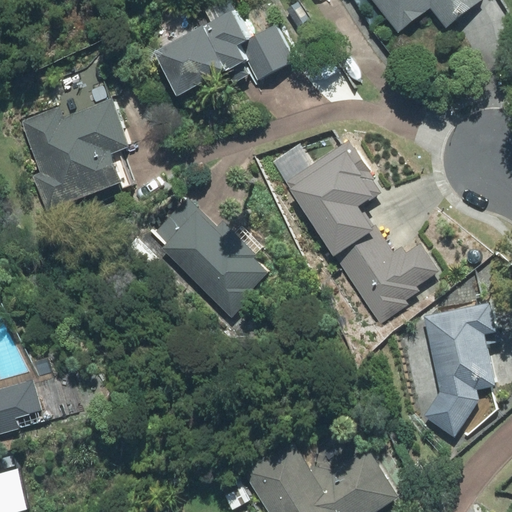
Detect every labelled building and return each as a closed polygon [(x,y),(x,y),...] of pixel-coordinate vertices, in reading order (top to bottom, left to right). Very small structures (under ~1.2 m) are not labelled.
[(451,26),(484,0),(378,0),(403,31),(436,6),(451,26)] [(297,60),(279,25),(256,37),(240,7),(161,50),(186,96),(245,64),(255,83),(297,60)] [(139,144),(121,96),(68,116),(64,105),(26,120),(46,171),(37,175),(51,211),(93,195),(97,203),(131,190),(129,186),(139,182),(126,149),(139,144)] [(338,253),(381,224),(368,205),(383,195),(370,175),(373,173),(370,168),(374,166),(362,147),(360,148),(355,139),(291,181),(338,253)] [(167,248),(236,318),(263,291),(260,289),(278,271),(263,256),(266,253),(240,227),(237,230),(227,221),(221,226),(192,197),(157,231),(170,245),(167,248)] [(381,224),(338,253),(384,323),(413,304),(410,299),(425,290),(422,286),(445,271),(425,243),(411,252),(406,245),(398,251),(381,224)] [(161,259),(140,237),(127,249),(149,271),(161,259)] [(0,243),(0,271),(11,266),(0,243)] [(458,438),(486,399),(484,389),(505,385),(495,333),(506,331),(500,301),(430,315),(445,392),(428,416),(458,438)] [(0,434),(49,420),(37,378),(0,389),(0,434)] [(208,424),(197,412),(188,420),(198,432),(208,424)] [(370,446),(334,469),(311,464),(296,440),(247,471),(272,511),(377,511),(402,497),(370,446)] [(432,474),(423,464),(412,473),(421,483),(432,474)] [(236,510),(253,501),(246,487),(229,496),(236,510)]
